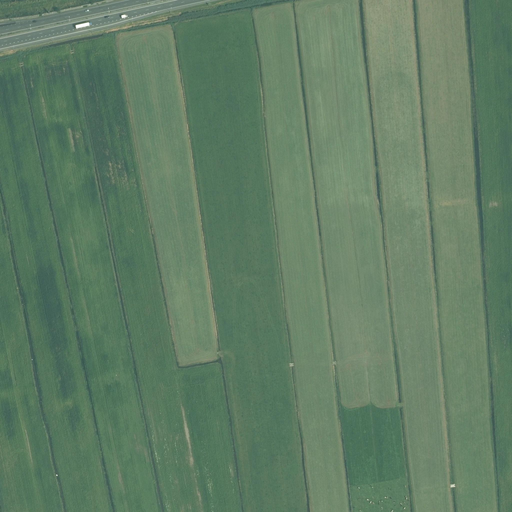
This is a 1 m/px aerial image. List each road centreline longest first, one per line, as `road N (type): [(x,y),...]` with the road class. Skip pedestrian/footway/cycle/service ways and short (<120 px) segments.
road 1 (trunk): [(0,42),(195,0)]
road 2 (trunk): [(145,0),(0,31)]
